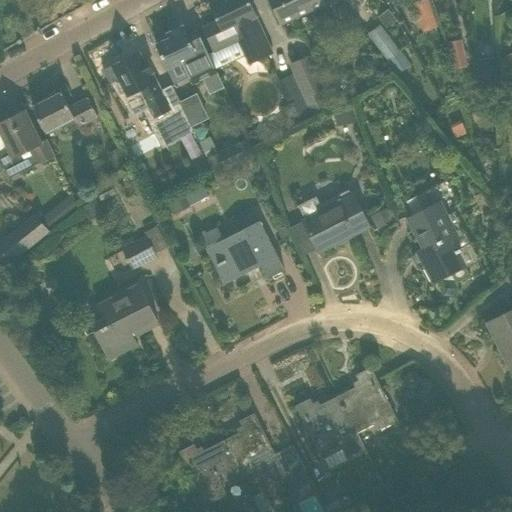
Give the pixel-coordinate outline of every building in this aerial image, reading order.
[(273,54),(249,0),(217,0),(210,3),(218,19),(201,27),(214,53),(238,41),(249,65),(273,54)] [(271,0),(282,23),(313,9),(319,22),(337,14),(330,0),(328,0),(325,2),(323,0),(271,0)] [(417,15),(431,9),(427,0),(421,0),(412,4),(417,15)] [(389,9),(379,17),(387,28),(397,20),(389,9)] [(199,31),(189,35),(184,25),(168,33),(169,35),(156,41),(168,68),(169,68),(175,80),(189,74),(193,84),(218,72),(199,31)] [(398,74),(400,72),(410,65),(381,25),(368,35),(398,74)] [(289,64),(293,74),(305,99),(325,90),(309,55),(289,64)] [(466,55),(451,58),(454,70),(469,67),(466,55)] [(152,72),(153,71),(148,61),(143,63),(141,58),(132,62),(130,57),(114,64),(112,65),(111,67),(110,70),(111,72),(112,74),(113,75),(115,76),(118,76),(120,76),(129,94),(126,96),(135,115),(144,111),(164,147),(195,131),(182,104),(172,109),(152,72)] [(495,73),(489,57),(479,61),(486,82),(493,79),(491,74),(495,73)] [(305,99),(293,74),(278,81),(288,104),(283,106),(291,125),(312,115),(305,99)] [(98,117),(89,97),(70,107),(62,91),(33,107),(47,133),(62,125),(66,133),(98,117)] [(337,126),(356,122),(353,106),(334,110),(337,126)] [(25,111),(0,123),(0,128),(8,145),(0,149),(0,160),(0,161),(11,177),(40,162),(41,163),(55,156),(46,139),(41,141),(25,111)] [(214,173),(227,167),(220,152),(207,158),(214,173)] [(166,202),(170,211),(172,215),(190,207),(184,194),(166,202)] [(304,220),(320,251),(356,233),(354,230),(367,223),(369,226),(370,226),(354,194),(304,220)] [(434,281),(443,276),(445,279),(440,287),(444,295),(453,296),(458,288),(451,274),(467,266),(460,252),(462,251),(460,247),(465,245),(442,201),(410,219),(426,249),(420,253),(434,281)] [(66,217),(57,206),(42,218),(50,229),(66,217)] [(19,256),(50,231),(36,214),(5,239),(19,256)] [(260,221),(207,248),(225,284),(262,265),(268,278),(285,270),(260,221)] [(140,254),(133,241),(121,248),(127,261),(140,254)] [(132,332),(158,319),(143,290),(139,283),(97,304),(108,324),(95,331),(109,359),(139,344),(132,332)] [(511,310),(488,323),(496,339),(501,337),(511,358),(511,310)] [(361,384),(338,396),(357,432),(373,424),(377,431),(398,420),(371,367),(356,374),(361,384)] [(406,383),(409,387),(415,388),(420,384),(420,378),(416,374),(410,373),(406,377),(406,383)] [(365,447),(357,432),(338,396),(316,407),(311,398),(296,405),(323,458),(342,449),(347,457),(365,447)] [(244,429),(222,441),(240,478),(257,469),(260,476),(280,466),(293,491),(312,482),(293,444),(274,454),(252,413),(239,420),(244,429)] [(180,451),(207,504),(227,494),(223,487),(240,478),(222,441),(199,453),(194,443),(180,451)] [(417,480),(426,475),(438,469),(432,455),(410,465),(417,480)] [(427,500),(437,495),(430,482),(420,487),(427,500)] [(324,505),(327,511),(345,511),(338,498),(324,505)]
